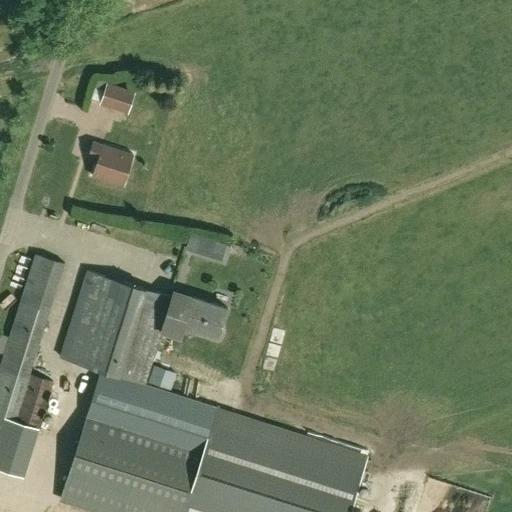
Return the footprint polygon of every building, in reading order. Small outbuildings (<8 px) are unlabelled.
[(107,82),(100,104),(129,113),(136,91),(107,82)] [(131,154),(100,144),(90,141),(86,156),(95,158),(90,175),(121,185),(131,154)] [(0,363),(0,415),(36,426),(50,380),(29,374),(63,263),(34,254),(0,363)] [(182,338),(185,328),(191,304),(172,298),(173,297),(88,270),(60,356),(145,383),(161,331),(182,338)] [(194,297),(191,304),(185,328),(218,339),(228,308),(194,297)] [(215,414),(204,448),(88,411),(79,438),(59,500),(95,511),(348,511),(365,463),(215,414)]
